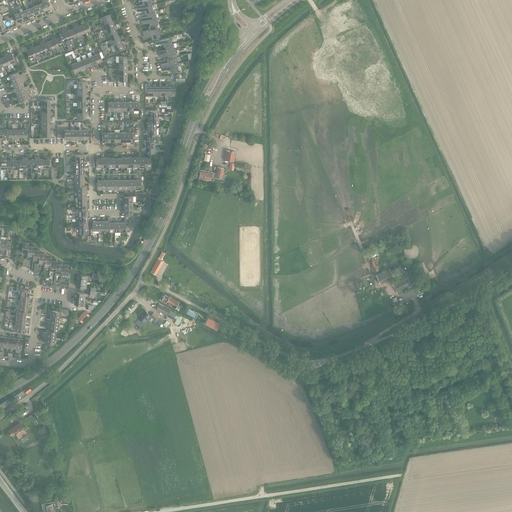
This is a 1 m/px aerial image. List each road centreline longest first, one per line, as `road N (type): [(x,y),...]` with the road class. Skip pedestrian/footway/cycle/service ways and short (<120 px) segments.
road 1 (unclassified): [(0,418),(144,283),(287,356),(319,361),(404,329),(511,270)]
road 2 (tertiary): [(0,394),(72,343),(124,285),(162,217),(208,90),(247,38)]
road 3 (unclassified): [(160,511),(399,475)]
